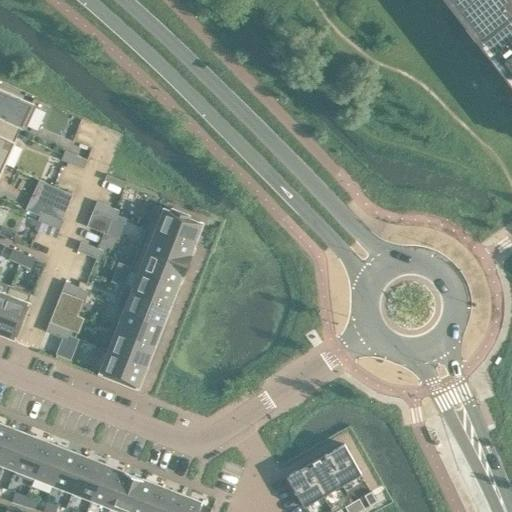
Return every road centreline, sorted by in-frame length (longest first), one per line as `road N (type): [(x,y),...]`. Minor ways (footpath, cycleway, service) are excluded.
road 1 (residential): [(371,332),(194,447),(0,372)]
road 2 (secondary): [(84,0),(182,86),(367,280)]
road 3 (secondary): [(388,259),(121,0)]
road 4 (secondary): [(441,338),(457,308),(449,276),(421,256),(388,259)]
